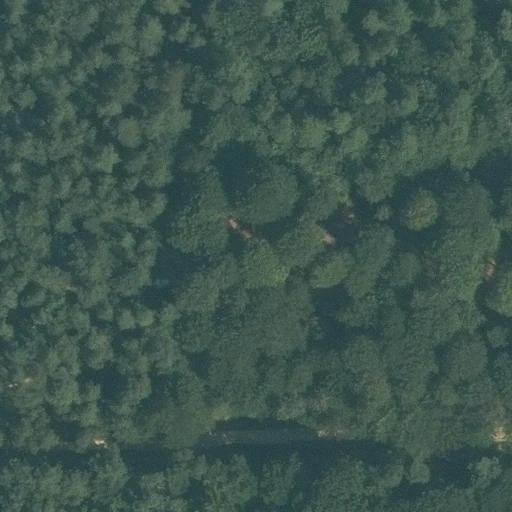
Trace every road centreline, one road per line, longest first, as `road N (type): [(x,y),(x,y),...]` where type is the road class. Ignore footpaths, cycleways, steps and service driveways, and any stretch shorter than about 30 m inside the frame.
road 1 (track): [(511,434),(199,439),(179,214),(196,86),(229,0)]
road 2 (track): [(0,442),(199,439)]
